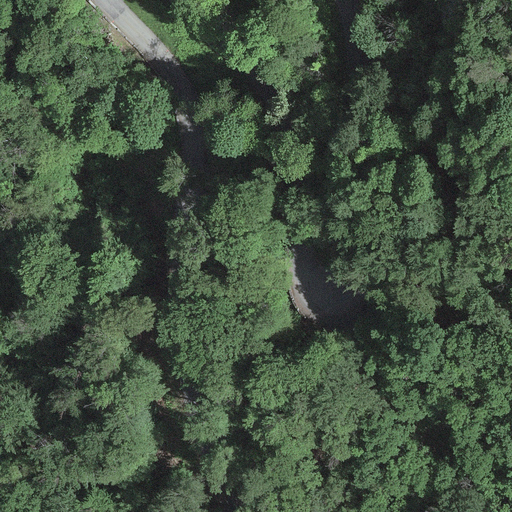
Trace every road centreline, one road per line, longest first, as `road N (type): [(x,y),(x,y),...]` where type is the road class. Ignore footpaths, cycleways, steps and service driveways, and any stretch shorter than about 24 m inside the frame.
road 1 (tertiary): [(350,0),(362,72),(352,161),(360,266),(352,287),(334,299),(315,295),(297,270),(290,165),(263,89),(181,0)]
road 2 (tertiary): [(111,0),(174,66),(191,98),(189,362),(216,477),(238,511)]
road 3 (track): [(332,299),(361,360),(416,426),(439,448),(511,480)]
